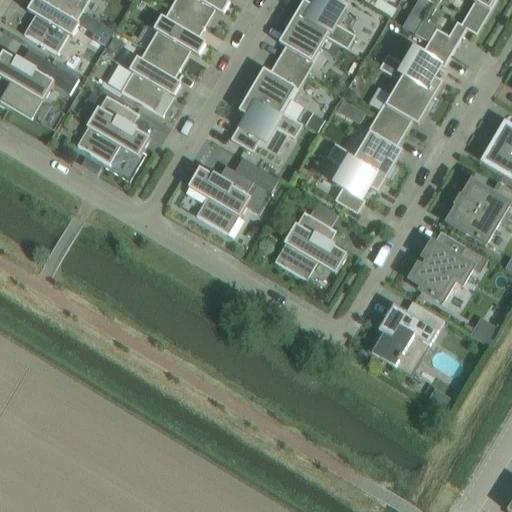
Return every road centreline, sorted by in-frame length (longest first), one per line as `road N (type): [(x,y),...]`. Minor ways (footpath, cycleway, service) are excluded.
road 1 (residential): [(145,222),(340,337),(511,50)]
road 2 (residential): [(145,222),(275,0)]
road 3 (residential): [(145,222),(0,138)]
